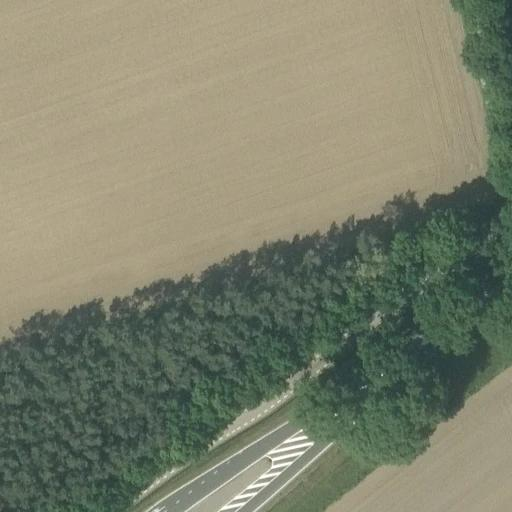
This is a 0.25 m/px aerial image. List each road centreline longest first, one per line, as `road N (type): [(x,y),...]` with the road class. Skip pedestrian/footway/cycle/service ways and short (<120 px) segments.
road 1 (unclassified): [(108,511),(270,403),(511,214)]
road 2 (primary): [(388,373),(171,511)]
road 3 (primary): [(243,511),(388,373)]
road 4 (primary): [(388,373),(511,278)]
road 5 (track): [(474,0),(511,149)]
